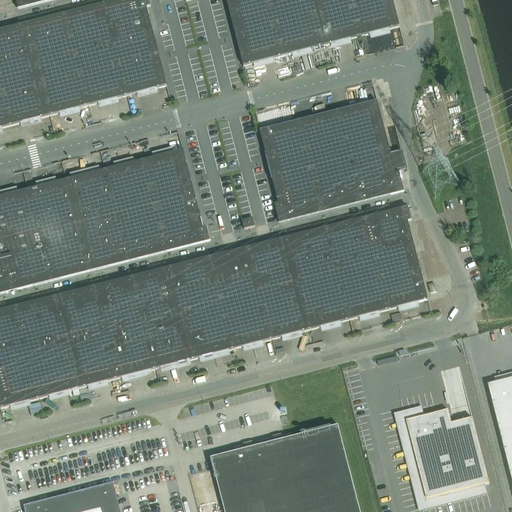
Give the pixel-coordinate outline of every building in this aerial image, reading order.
[(62,0),(15,0),(19,11),(50,3),(62,0)] [(105,9),(127,98),(128,97),(166,88),(167,87),(147,9),(151,9),(148,0),(126,0),(104,6),(105,9)] [(226,0),(243,68),(321,48),(309,0),(226,0)] [(360,38),(350,0),(309,0),(321,48),(360,38)] [(350,0),(360,38),(361,38),(399,28),(400,28),(392,0),(350,0)] [(65,16),(66,19),(89,107),(127,98),(105,9),(104,6),(65,16)] [(27,29),(50,117),(89,107),(66,19),(65,16),(26,26),(27,29)] [(0,130),(50,117),(27,29),(26,26),(0,32),(0,130)] [(397,181),(377,103),(338,113),(361,205),(404,194),(401,180),(397,181)] [(280,226),(361,205),(338,113),(260,133),(280,211),(276,212),(280,226)] [(183,152),(105,172),(89,176),(112,264),(113,268),(211,243),(207,229),(203,230),(183,152)] [(113,268),(112,264),(89,176),(42,188),(65,276),(66,280),(113,268)] [(42,188),(28,192),(0,198),(0,218),(4,234),(18,288),(19,292),(66,280),(65,276),(42,188)] [(428,302),(423,282),(418,262),(415,252),(408,223),(412,223),(410,217),(408,209),(404,210),(395,212),(377,217),(369,219),(366,220),(366,223),(389,311),(428,302)] [(244,231),(255,228),(253,219),(242,222),(244,231)] [(327,229),(328,233),(350,321),(389,311),(366,223),(366,220),(337,227),(331,228),(327,229)] [(311,331),(350,321),(328,233),(327,229),(298,237),(288,239),(289,243),(311,331)] [(19,292),(18,288),(4,234),(0,235),(0,296),(7,295),(10,290),(11,297),(12,298),(12,299),(13,299),(14,300),(15,299),(16,298),(16,297),(14,289),(18,292),(19,292)] [(249,249),(250,253),(272,341),(311,331),(289,243),(288,239),(249,249)] [(233,351),(272,341),(250,253),(249,249),(210,259),(211,263),(233,351)] [(194,361),(233,351),(211,263),(210,259),(171,269),(172,273),(194,361)] [(155,371),(194,361),(172,273),(171,269),(132,279),(133,283),(155,371)] [(93,289),(94,293),(116,381),(155,371),(133,283),(132,279),(93,289)] [(77,391),(116,381),(94,293),(93,289),(54,299),(55,302),(77,391)] [(38,401),(77,391),(55,302),(54,299),(43,302),(15,309),(16,312),(38,401)] [(0,408),(1,410),(38,401),(16,312),(15,309),(14,309),(0,312),(0,408)] [(402,315),(391,317),(393,324),(403,322),(402,315)] [(511,380),(488,386),(511,482),(511,380)] [(448,412),(406,422),(426,501),(489,485),(472,420),(451,426),(448,412)] [(261,447),(211,460),(214,470),(224,511),(359,511),(338,428),(261,447)] [(120,511),(116,495),(113,485),(24,508),(25,511),(120,511)]
